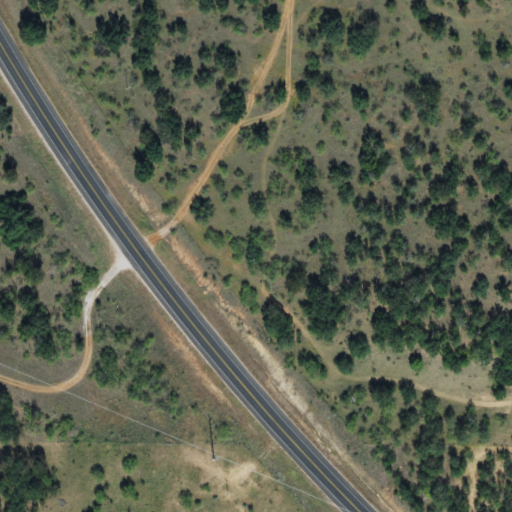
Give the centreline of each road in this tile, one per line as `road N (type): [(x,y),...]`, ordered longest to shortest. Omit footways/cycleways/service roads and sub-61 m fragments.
road 1 (secondary): [(0,54),(160,294),(351,511)]
road 2 (residential): [(128,251),(86,319),(76,379),(31,400),(0,388)]
